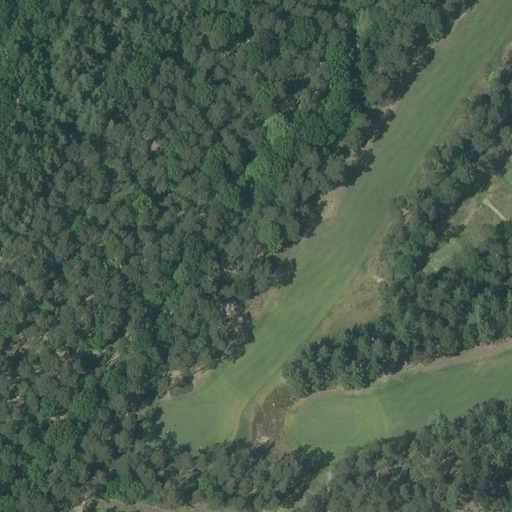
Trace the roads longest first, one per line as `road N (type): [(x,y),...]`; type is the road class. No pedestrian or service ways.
road 1 (track): [(389,285),(436,251),(511,170)]
road 2 (track): [(511,310),(402,312),(369,264)]
